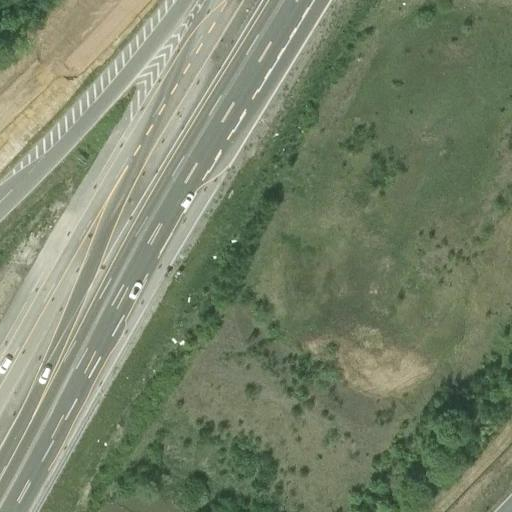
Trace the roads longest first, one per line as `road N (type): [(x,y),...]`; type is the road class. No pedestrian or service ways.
road 1 (motorway): [(0,485),(133,246),(288,0)]
road 2 (motorway): [(218,0),(0,375)]
road 3 (motorway): [(184,0),(101,102),(0,200)]
